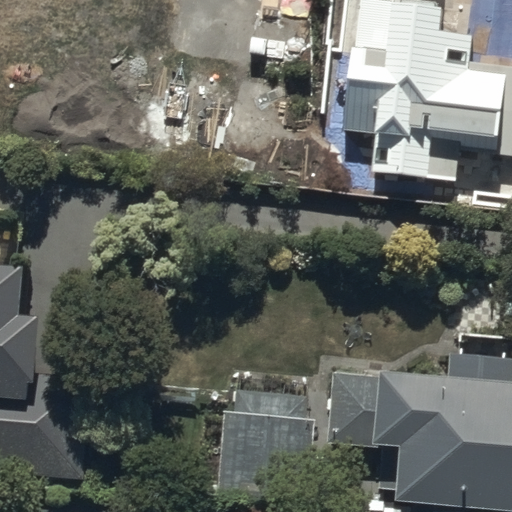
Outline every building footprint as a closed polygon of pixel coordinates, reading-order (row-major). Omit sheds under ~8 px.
[(39,0),(37,18),(0,13),(0,101),(153,118),(152,129),(220,136),(228,61),(162,54),(167,0),(39,0)] [(455,14),(388,12),(387,39),(367,38),(367,49),(349,48),(347,129),(373,130),(371,168),(459,171),(459,151),(511,152),(511,63),(473,63),(474,29),(454,28),(455,14)] [(0,464),(82,469),(87,378),(33,375),(37,301),(25,301),(28,251),(25,251),(0,249),(0,464)] [(381,374),(333,371),(329,435),(400,440),(399,460),(383,459),(381,486),(511,495),(511,335),(453,331),(451,360),(383,355),(381,374)] [(237,409),(223,408),(219,487),(309,492),(313,411),(307,411),(308,391),(238,387),(237,409)]
